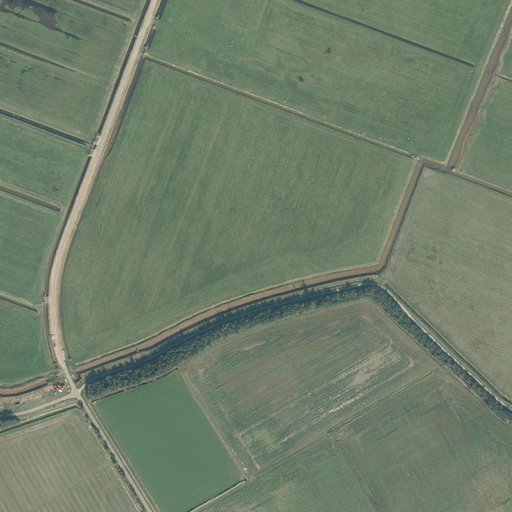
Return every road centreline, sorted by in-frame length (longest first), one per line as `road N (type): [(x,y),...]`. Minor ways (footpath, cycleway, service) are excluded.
road 1 (unclassified): [(76,393),(55,335),(55,271),(154,0)]
road 2 (unclassified): [(149,511),(76,393)]
